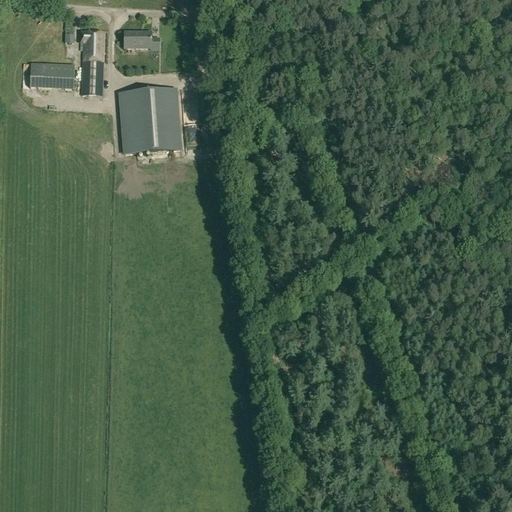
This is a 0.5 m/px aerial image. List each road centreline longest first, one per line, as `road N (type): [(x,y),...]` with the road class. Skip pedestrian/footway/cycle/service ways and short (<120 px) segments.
road 1 (track): [(232,5),(444,511)]
road 2 (track): [(232,5),(205,14),(32,0)]
